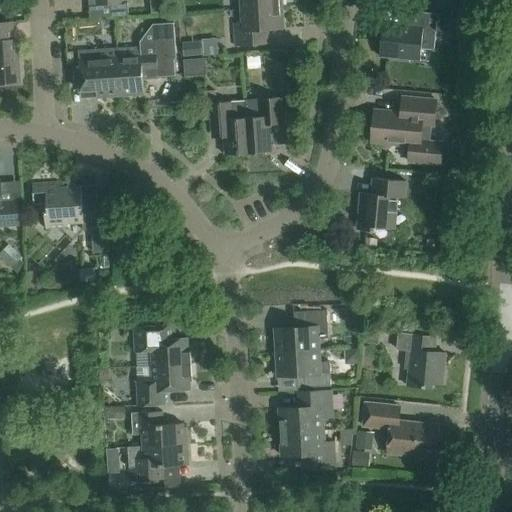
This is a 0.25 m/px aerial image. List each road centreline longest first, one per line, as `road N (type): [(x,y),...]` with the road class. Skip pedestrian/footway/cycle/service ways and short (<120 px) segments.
road 1 (residential): [(218,250),(280,222),(316,193),(333,143),(347,0)]
road 2 (residential): [(245,511),(233,299),(218,250)]
road 3 (residential): [(218,250),(168,189),(136,166),(47,134)]
road 4 (unclassified): [(486,511),(506,325)]
road 5 (residential): [(47,134),(38,0)]
